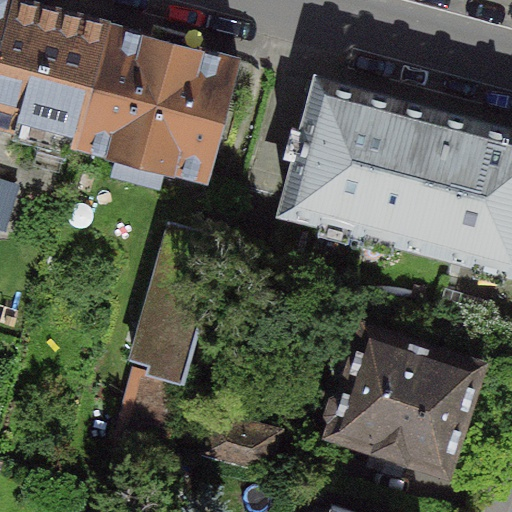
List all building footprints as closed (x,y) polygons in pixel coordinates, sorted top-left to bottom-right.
[(0,0),(0,59),(16,3),(4,0),(0,0)] [(0,59),(0,121),(77,142),(108,26),(16,3),(0,59)] [(77,142),(207,178),(239,62),(108,26),(77,142)] [(433,248),(467,122),(322,83),(288,210),(433,248)] [(511,134),(467,122),(433,248),(511,269),(511,134)] [(16,183),(0,178),(0,224),(5,225),(16,183)] [(165,461),(228,237),(173,222),(135,359),(140,360),(116,448),(165,461)] [(446,468),(478,363),(360,328),(328,433),(446,468)] [(279,433),(216,417),(206,456),(268,473),(279,433)]
